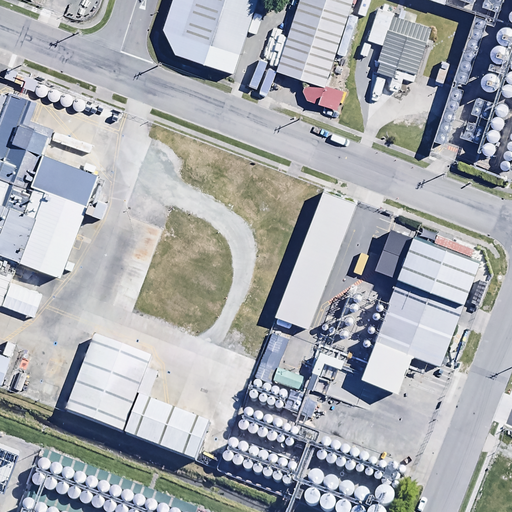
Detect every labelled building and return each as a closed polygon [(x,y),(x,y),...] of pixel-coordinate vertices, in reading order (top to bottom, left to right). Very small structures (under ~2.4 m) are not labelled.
[(252,0),(189,0),(178,33),(235,52),(252,0)] [(348,0),(294,0),(274,67),(323,83),(348,0)] [(412,84),(431,31),(414,26),(418,16),(401,11),(398,21),(392,19),(393,15),(388,13),(389,8),(384,6),(382,11),(379,10),(368,43),(382,48),(373,72),(389,77),(385,91),(397,95),(402,80),(412,84)] [(443,153),(489,21),(478,17),(432,149),(443,153)] [(511,98),(511,28),(500,25),(478,88),(511,100),(511,98)] [(0,309),(36,322),(45,295),(18,286),(26,262),(63,275),(97,178),(39,158),(49,131),(29,124),(36,104),(13,96),(0,133),(0,309)] [(481,152),(493,156),(507,108),(476,99),(470,116),(476,117),(473,126),(465,124),(460,139),(483,146),(481,152)] [(511,128),(500,168),(511,172),(511,128)] [(309,328),(358,205),(325,192),(277,315),(309,328)] [(477,253),(407,228),(368,335),(439,361),(477,253)] [(150,266),(129,259),(117,293),(139,301),(150,266)] [(97,328),(66,407),(194,457),(209,419),(151,397),(168,356),(97,328)] [(11,360),(0,355),(0,388),(11,360)] [(306,380),(278,371),(272,386),(300,395),(306,380)] [(28,378),(19,374),(12,389),(21,393),(28,378)] [(289,395),(257,383),(250,401),(282,413),(289,395)] [(323,410),(316,429),(373,451),(381,433),(323,410)] [(299,432),(246,411),(238,431),(290,453),(299,432)] [(404,471),(321,440),(313,460),(396,491),(404,471)] [(231,441),(222,462),(290,489),(299,468),(231,441)] [(377,496),(311,472),(299,505),(317,511),(389,511),(396,493),(380,488),(377,496)] [(79,511),(82,506),(53,483),(37,500),(42,505),(38,511),(79,511)]
